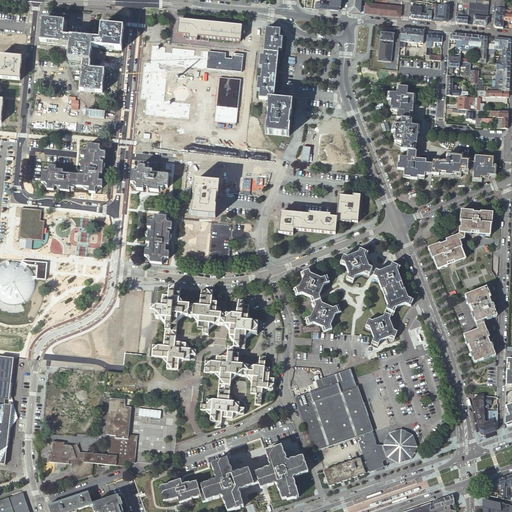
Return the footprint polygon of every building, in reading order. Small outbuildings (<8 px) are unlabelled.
[(319,0),(320,3),(319,10),(329,11),(330,5),(325,5),(325,0),(319,0)] [(325,0),(325,5),(330,5),(329,11),(339,12),(341,10),(341,7),(341,0),(325,0)] [(350,13),(364,15),(365,8),(361,8),(361,0),(349,0),(348,11),(350,13)] [(495,28),(502,28),(503,21),(504,9),(503,9),(504,0),(495,0),(493,26),(495,28)] [(487,14),(488,5),(482,5),(480,4),(473,4),(469,3),(469,5),(468,14),(467,25),(472,25),(473,13),(484,14),(487,14)] [(395,18),(396,7),(365,4),(365,8),(364,15),(395,18)] [(449,6),(432,4),(432,9),(431,12),(430,21),(446,23),(448,21),(449,6)] [(511,9),(504,9),(503,21),(511,21),(511,9)] [(486,25),(487,18),(484,18),(484,14),(473,13),(472,25),(484,27),(486,25)] [(80,91),(99,93),(102,93),(103,82),(104,71),(90,69),(92,47),(120,50),(123,28),(111,26),(101,26),(99,40),(64,36),(64,29),(65,22),(59,22),(43,20),(40,42),(70,45),(68,60),(83,61),(80,91)] [(241,26),(178,20),(177,35),(185,36),(185,39),(208,41),(208,38),(239,41),(241,26)] [(268,100),(273,101),(273,93),(276,66),(278,49),(279,38),(279,30),(278,30),(265,29),(262,56),(261,68),(259,80),(258,92),(257,99),(268,100)] [(441,32),(427,31),(427,41),(431,42),(442,43),(442,34),(441,32)] [(394,34),(380,32),(377,61),(391,63),(394,34)] [(461,48),(461,46),(462,35),(452,34),(450,35),(449,40),(457,41),(456,47),(461,48)] [(502,50),(510,50),(511,41),(509,40),(495,38),(495,44),(494,47),(498,47),(498,45),(499,45),(499,50),(502,50)] [(150,63),(144,63),(141,98),(147,99),(145,115),(189,119),(190,103),(165,101),(168,65),(241,72),(243,55),(203,51),(203,56),(194,55),(195,50),(172,48),(172,53),(165,52),(166,47),(152,45),(150,63)] [(0,122),(1,123),(3,100),(0,99),(0,79),(19,81),(22,58),(8,57),(0,56),(0,122)] [(241,80),(219,77),(214,122),(237,124),(241,80)] [(447,79),(446,91),(456,92),(456,86),(453,86),(453,80),(447,79)] [(437,177),(438,165),(433,165),(433,167),(426,167),(426,162),(415,162),(415,155),(413,155),(414,142),(416,142),(417,131),(411,131),(412,124),(410,124),(410,117),(412,117),(413,100),(407,99),(407,92),(397,92),(396,98),(389,98),(389,104),(391,104),(391,116),(398,116),(397,123),(402,123),(401,130),(394,130),(394,136),(397,136),(396,147),(402,147),(402,154),(408,154),(408,161),(401,161),(401,167),(399,167),(399,173),(405,173),(405,180),(411,181),(411,182),(419,183),(419,180),(425,180),(426,177),(437,177)] [(459,110),(466,110),(469,110),(470,110),(470,106),(471,98),(466,97),(459,97),(459,110)] [(289,115),(290,115),(292,103),(273,101),(268,100),(266,113),(268,113),(266,124),(265,124),(264,134),(288,136),(289,126),(288,126),(289,118),(289,115)] [(73,128),(75,105),(37,102),(37,111),(34,111),(33,129),(57,131),(58,127),(73,128)] [(472,119),(475,119),(475,118),(476,114),(469,113),(469,110),(466,110),(466,120),(472,120),(472,119)] [(337,170),(356,164),(349,144),(343,146),(343,134),(342,129),(343,119),(338,119),(330,118),(330,125),(316,124),(315,145),(330,146),(332,150),(330,151),(337,170)] [(45,172),(41,172),(40,183),(44,184),(46,186),(45,190),(52,191),(52,187),(59,188),(58,191),(67,192),(68,189),(72,189),(73,188),(88,189),(87,193),(93,194),(94,190),(96,188),(100,189),(101,182),(97,182),(98,175),(100,175),(101,171),(102,163),(99,163),(99,160),(103,160),(104,154),(100,153),(98,151),(98,147),(87,146),(86,150),(84,152),(80,151),(79,158),(83,158),(83,161),(80,161),(79,173),(81,173),(81,176),(61,174),(61,171),(54,170),(54,167),(48,166),(47,170),(45,172)] [(446,166),(438,165),(437,177),(439,178),(439,175),(446,176),(446,178),(453,178),(453,176),(460,176),(460,172),(474,173),(473,180),(481,180),(481,178),(488,178),(488,175),(495,175),(495,168),(492,168),(492,157),(474,157),(474,164),(467,163),(467,162),(461,162),(461,159),(447,158),(446,166)] [(131,175),(130,175),(130,183),(129,187),(133,187),(135,189),(135,193),(141,194),(142,190),(149,191),(148,194),(157,195),(158,192),(162,192),(162,190),(166,190),(167,179),(151,177),(151,174),(143,173),(144,170),(137,169),(137,173),(135,175),(131,175)] [(193,182),(193,184),(192,195),(194,195),(193,206),(192,206),(191,217),(215,219),(216,209),(215,208),(216,197),(218,198),(219,186),(219,184),(194,182),(193,182)] [(338,195),(335,219),(335,221),(349,222),(349,220),(356,221),(358,195),(351,194),(351,196),(338,195)] [(40,211),(22,209),(19,248),(31,249),(32,239),(42,240),(43,222),(39,222),(40,211)] [(438,244),(427,249),(429,253),(430,252),(437,269),(441,268),(440,267),(446,264),(453,261),(454,262),(459,259),(460,260),(464,259),(457,242),(463,239),(464,233),(470,233),(470,232),(478,233),(478,234),(484,234),(484,235),(489,235),(490,217),(491,217),(491,213),(481,212),(481,213),(472,213),(472,212),(460,211),(460,215),(461,215),(460,229),(459,229),(458,235),(451,238),(452,239),(445,242),(446,243),(439,245),(438,244)] [(293,229),(334,232),(335,221),(335,219),(329,218),(329,216),(326,216),(307,215),(307,217),(305,217),(287,215),(281,215),(279,233),(293,235),(293,229)] [(150,223),(146,222),(145,228),(149,229),(149,232),(146,232),(145,244),(147,244),(147,251),(143,251),(142,258),(146,258),(148,260),(148,264),(160,265),(160,261),(162,260),(166,260),(167,253),(163,253),(164,246),(166,246),(167,234),(165,234),(165,231),(169,231),(170,225),(166,224),(164,222),(165,218),(153,217),(152,221),(150,223)] [(343,254),(340,261),(344,263),(348,273),(346,277),(352,279),(354,276),(365,271),(368,273),(371,267),(368,265),(363,254),(365,250),(359,248),(357,252),(347,256),(343,254)] [(38,284),(38,282),(38,279),(37,277),(37,275),(36,273),(35,272),(34,270),(33,269),(32,267),(30,266),(29,265),(27,264),(25,262),(23,261),(22,261),(21,261),(19,261),(16,260),(14,260),(12,261),(10,261),(8,262),(6,263),(4,264),(2,266),(1,267),(0,267),(0,297),(2,299),(3,300),(6,301),(7,302),(9,303),(11,303),(12,304),(15,304),(18,304),(20,304),(21,303),(24,302),(26,301),(28,300),(30,299),(31,298),(32,297),(34,295),(35,293),(36,291),(37,288),(37,286),(38,284)] [(22,260),(22,261),(23,261),(25,262),(27,264),(29,265),(30,266),(32,267),(33,269),(34,270),(35,272),(36,273),(37,275),(37,277),(38,279),(44,280),(46,263),(22,260)] [(381,327),(380,338),(390,335),(393,336),(396,330),(393,328),(388,317),(393,307),(404,302),(408,304),(410,298),(407,296),(403,287),(401,288),(398,282),(401,281),(396,268),(397,265),(391,262),(389,265),(378,270),(375,268),(372,275),(376,276),(381,289),(383,288),(386,294),(383,295),(387,304),(382,314),(371,319),(368,317),(365,324),(369,326),(381,327)] [(313,321),(321,325),(321,321),(330,322),(334,313),(338,311),(336,305),(332,306),(321,302),(318,294),(323,283),(326,282),(324,276),(321,277),(310,272),(308,269),(302,272),(303,275),(299,286),(295,287),(298,294),(301,292),(312,297),(315,304),(310,315),(306,316),(309,323),(313,321)] [(487,292),(485,287),(464,295),(466,300),(467,300),(474,318),(473,319),(476,327),(477,326),(478,329),(463,335),(465,339),(466,339),(473,357),(472,358),(473,362),(489,356),(489,357),(495,355),(492,348),(491,348),(487,338),(487,337),(485,331),(486,331),(483,323),(482,324),(480,321),(490,317),(491,318),(496,316),(493,308),(492,309),(488,298),(486,292),(487,292)] [(176,289),(165,288),(164,297),(159,297),(159,308),(152,307),(151,319),(161,320),(158,347),(149,347),(148,357),(163,358),(162,369),(172,370),(173,359),(184,360),(185,355),(190,356),(191,350),(180,349),(181,343),(170,342),(173,315),(185,317),(186,304),(174,303),(176,289)] [(207,302),(208,292),(198,291),(196,305),(186,304),(185,317),(194,318),(194,329),(198,330),(198,335),(204,335),(205,324),(217,326),(218,314),(212,313),(213,303),(207,302)] [(234,316),(218,314),(217,326),(226,327),(225,337),(231,338),(230,349),(240,350),(241,334),(252,335),(254,324),(243,322),(245,307),(240,306),(240,300),(235,300),(234,316)] [(321,321),(321,325),(323,326),(325,330),(331,327),(330,323),(330,322),(321,321)] [(379,339),(380,338),(381,327),(369,326),(373,336),(371,340),(377,343),(379,339)] [(422,333),(410,338),(412,343),(424,339),(422,333)] [(210,427),(215,427),(216,417),(227,418),(227,413),(238,414),(238,408),(234,408),(234,404),(225,403),(227,376),(238,377),(239,372),(244,372),(245,366),(233,365),(234,355),(230,354),(230,349),(224,348),(222,359),(212,358),(212,363),(201,362),(200,373),(215,374),(213,396),(212,401),(202,400),(202,404),(196,404),(195,410),(206,411),(205,422),(210,423),(210,427)] [(106,377),(105,390),(196,399),(197,394),(213,396),(215,374),(200,373),(201,362),(184,360),(173,359),(172,370),(162,369),(163,358),(148,357),(136,355),(126,354),(125,365),(124,376),(106,374),(105,377),(106,377)] [(0,463),(5,464),(9,427),(10,428),(17,418),(10,394),(9,394),(13,358),(0,356),(0,463)] [(254,367),(245,366),(244,372),(239,372),(238,377),(248,378),(247,395),(251,396),(250,405),(256,406),(257,390),(267,391),(269,380),(264,380),(265,369),(260,368),(261,358),(255,357),(254,367)] [(355,436),(368,472),(383,467),(381,462),(375,445),(352,379),(349,369),(346,370),(315,381),(317,389),(294,398),(312,451),(355,436)] [(196,399),(105,390),(105,393),(196,402),(196,399)] [(474,400),(473,402),(479,432),(484,434),(495,430),(497,428),(497,411),(487,411),(487,408),(489,409),(489,404),(484,404),(483,396),(475,395),(474,400)] [(124,398),(109,397),(106,433),(108,433),(106,453),(79,451),(75,443),(73,444),(64,443),(64,441),(52,440),(52,449),(48,448),(47,460),(69,463),(70,465),(69,465),(74,479),(91,473),(92,461),(124,464),(124,460),(133,461),(136,434),(127,433),(129,406),(124,405),(124,398)] [(395,462),(397,464),(409,460),(410,460),(410,459),(412,455),(416,447),(411,435),(400,429),(393,432),(388,433),(382,445),(387,457),(395,462)] [(248,474),(252,485),(257,483),(259,488),(275,482),(280,498),(288,496),(289,499),(297,496),(291,477),(307,471),(301,456),(287,461),(284,460),(284,458),(279,445),(263,450),(268,464),(268,465),(267,468),(248,474)] [(382,445),(375,445),(381,462),(387,457),(382,445)] [(326,488),(364,475),(357,456),(322,468),(320,469),(326,488)] [(230,472),(225,458),(209,464),(214,478),(213,480),(199,485),(201,490),(197,491),(199,497),(201,503),(220,497),(225,511),(226,511),(242,507),(237,491),(252,485),(248,474),(248,472),(246,468),(232,473),(230,472)] [(489,484),(487,489),(487,490),(494,492),(495,490),(497,490),(498,495),(500,495),(500,491),(500,479),(490,482),(489,484)] [(158,487),(162,502),(169,501),(169,502),(177,501),(178,505),(184,503),(183,501),(199,497),(197,491),(194,482),(188,484),(188,483),(181,485),(179,480),(172,483),(172,484),(158,487)] [(48,504),(50,511),(67,511),(91,504),(93,511),(119,511),(117,506),(120,505),(117,495),(116,495),(91,504),(87,491),(48,504)] [(0,511),(29,511),(24,492),(0,499),(0,511)] [(455,503),(452,495),(447,497),(449,505),(455,503)] [(447,497),(431,502),(431,504),(429,511),(439,511),(446,510),(445,506),(449,505),(447,497)] [(485,499),(483,509),(482,511),(501,511),(503,504),(485,499)] [(402,511),(429,511),(431,504),(431,502),(421,506),(420,508),(415,510),(412,509),(402,511)]
